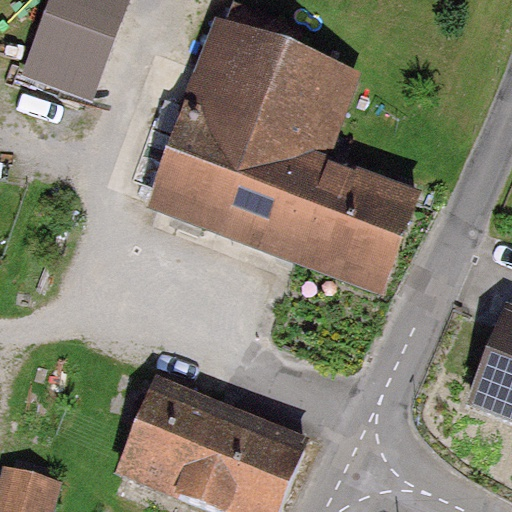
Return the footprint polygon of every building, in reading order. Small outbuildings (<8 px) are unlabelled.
[(94,101),(132,0),(54,0),(26,76),(94,101)] [(361,78),(220,22),(151,197),(373,285),(408,198),(326,166),(361,78)] [(511,317),(494,311),(459,394),(511,415),(511,317)] [(262,511),(290,445),(145,385),(106,480),(185,511),(262,511)] [(0,501),(0,511),(63,511),(71,484),(9,467),(0,501)]
